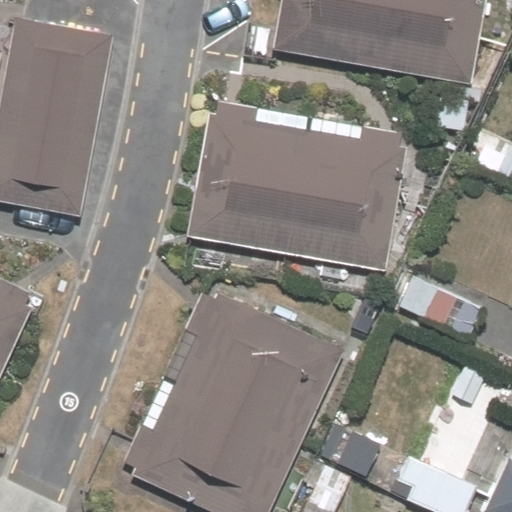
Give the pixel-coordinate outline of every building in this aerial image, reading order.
[(466,0),(276,0),(269,55),(455,81),(466,0)] [(117,31),(19,13),(0,116),(0,196),(85,213),(117,31)] [(392,134),(196,107),(176,245),(373,273),(392,134)] [(201,511),(277,511),(279,508),(287,511),(327,511),(348,469),(306,449),(358,340),(204,268),(110,469),(201,511)] [(0,380),(36,304),(29,301),(35,287),(0,271),(0,380)] [(484,309),(427,278),(402,322),(459,353),(484,309)] [(458,511),(470,486),(458,481),(478,434),(422,411),(387,494),(430,511),(458,511)] [(511,511),(511,420),(465,511),(511,511)]
